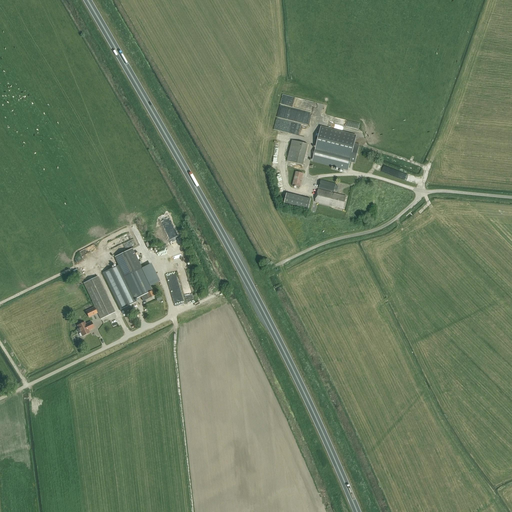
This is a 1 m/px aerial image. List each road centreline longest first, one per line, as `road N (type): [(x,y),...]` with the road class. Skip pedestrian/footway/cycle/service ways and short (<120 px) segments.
road 1 (trunk): [(357,511),(232,253),(86,0)]
road 2 (unclassified): [(274,266),(387,224),(424,193),(511,197)]
road 3 (unclassified): [(0,399),(220,293)]
